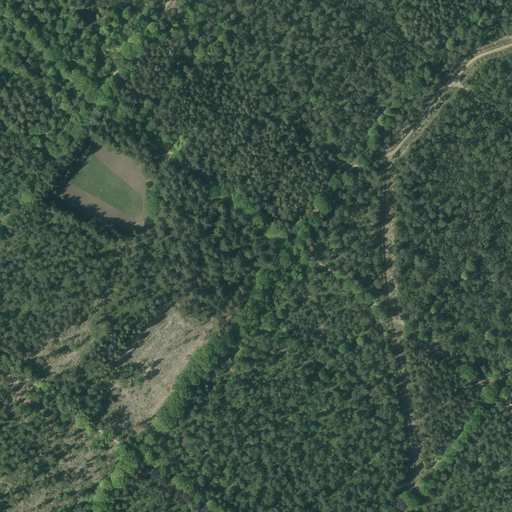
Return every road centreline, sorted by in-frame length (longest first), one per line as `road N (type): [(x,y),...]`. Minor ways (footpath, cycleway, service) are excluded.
road 1 (track): [(0,223),(95,99),(291,244),(351,167),(391,153)]
road 2 (track): [(416,488),(386,259),(386,167),(453,81)]
road 3 (track): [(216,511),(128,450),(291,244)]
road 4 (track): [(511,405),(291,244)]
road 5 (track): [(170,0),(95,99),(0,5)]
road 6 (track): [(85,511),(128,450),(0,361)]
road 7 (track): [(511,367),(399,511)]
